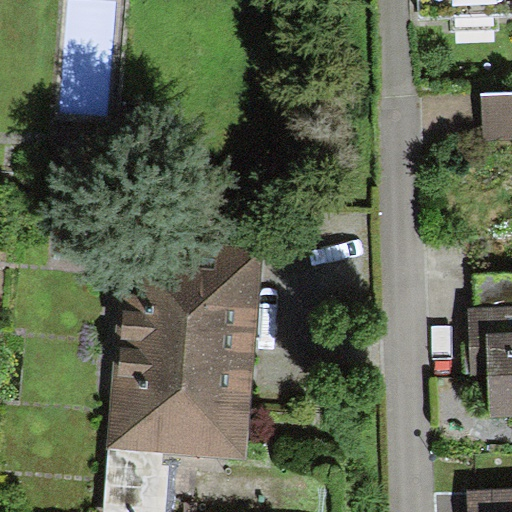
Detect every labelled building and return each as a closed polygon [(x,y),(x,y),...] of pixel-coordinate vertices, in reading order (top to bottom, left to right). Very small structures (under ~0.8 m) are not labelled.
[(511,0),(411,0),(412,20),(511,16),(511,0)] [(511,103),(478,103),(478,149),(511,149),(511,103)] [(261,271),(118,257),(98,457),(241,472),(261,271)] [(511,285),(469,287),(472,388),(486,388),(488,436),(511,434),(511,285)] [(511,511),(511,500),(467,502),(466,511),(511,511)]
